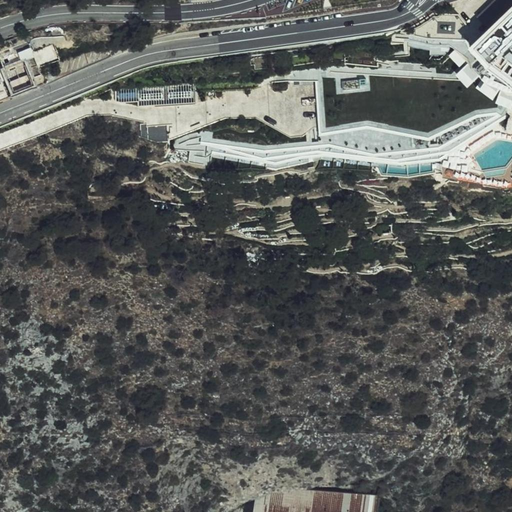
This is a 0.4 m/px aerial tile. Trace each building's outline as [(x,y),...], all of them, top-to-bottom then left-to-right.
[(511,6),(469,49),(487,69),(511,89),(511,6)] [(461,65),(467,60),(457,48),(451,54),(461,65)] [(26,58),(31,74),(38,71),(33,55),(31,56),(30,56),(26,58)] [(19,58),(1,64),(8,83),(27,76),(19,58)] [(0,64),(0,77),(3,85),(8,83),(1,64),(0,64)] [(225,120),(201,129),(200,147),(211,148),(211,154),(275,165),(299,159),(321,157),(398,164),(446,157),(492,126),(511,113),(511,111),(511,95),(484,76),(313,65),(318,128),(313,128),(302,137),(290,138),(256,118),(225,120)] [(3,85),(5,89),(33,79),(31,74),(28,76),(27,76),(8,83),(3,85)] [(372,511),(374,490),(250,481),(247,511),(372,511)]
